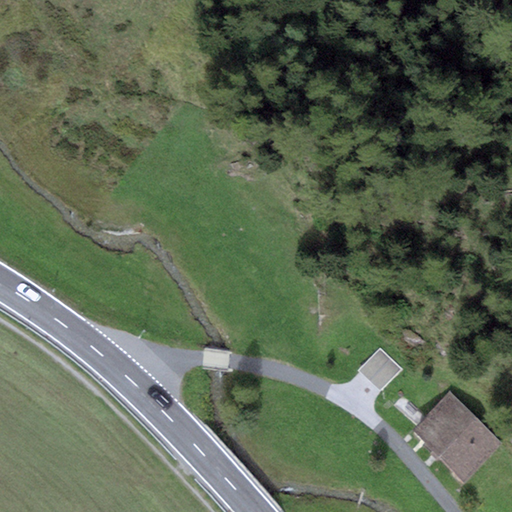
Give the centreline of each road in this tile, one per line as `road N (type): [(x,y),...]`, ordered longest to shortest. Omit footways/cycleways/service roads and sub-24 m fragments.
road 1 (track): [(135,382),(180,357),(272,367),(310,380),(397,440),(456,511)]
road 2 (primary): [(258,511),(135,382),(0,281)]
